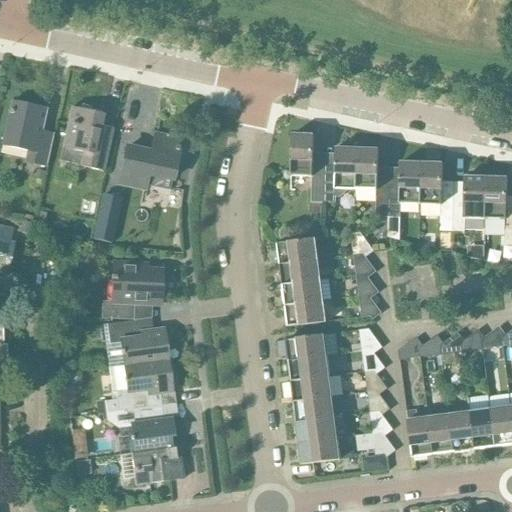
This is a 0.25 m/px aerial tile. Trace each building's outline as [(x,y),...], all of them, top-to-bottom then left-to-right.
[(25,162),(45,166),(52,135),(41,132),(46,110),(11,103),(2,146),(27,152),(25,162)] [(79,166),(101,171),(111,128),(100,126),(102,114),(70,107),(62,147),(82,152),(79,166)] [(126,148),(118,186),(143,191),(144,183),(170,189),(181,140),(155,134),(151,153),(126,148)] [(310,215),(323,215),(323,204),(324,172),(313,171),(314,135),(292,134),(291,175),(312,176),(311,190),(310,215)] [(324,172),(323,204),(336,204),(336,198),(340,198),(348,192),(348,189),(356,190),(357,149),(336,149),(335,172),(324,172)] [(356,190),(356,195),(376,196),(375,218),(389,218),(390,186),(377,186),(379,150),(357,149),(356,190)] [(389,218),(401,219),(401,204),(421,205),(422,164),(401,163),(400,186),(390,186),(389,218)] [(440,232),(452,233),(453,201),(442,200),(443,164),(422,164),(421,205),(441,205),(440,232)] [(452,233),(465,233),(465,218),(485,219),(486,178),(465,177),(464,201),(453,201),(452,233)] [(486,178),(485,219),(505,220),(504,246),(511,246),(511,215),(506,215),(507,179),(486,178)] [(93,241),(111,245),(120,200),(103,196),(93,241)] [(30,237),(32,226),(21,223),(18,235),(30,237)] [(321,237),(321,227),(311,227),(312,238),(321,237)] [(362,254),(366,257),(374,251),(360,232),(350,234),(353,255),(362,254)] [(276,243),(279,265),(318,260),(315,238),(276,243)] [(0,287),(1,288),(4,272),(8,272),(14,245),(0,241),(0,287)] [(353,255),(356,276),(366,275),(368,277),(376,271),(366,257),(362,254),(353,255)] [(279,265),(282,286),(320,281),(319,271),(333,269),(332,259),(318,260),(279,265)] [(102,302),(101,320),(133,321),(133,304),(152,305),(159,306),(161,270),(134,269),(135,264),(113,263),(111,302),(102,302)] [(369,295),(371,298),(379,292),(368,277),(366,275),(356,276),(358,296),(369,295)] [(282,286),(284,306),(323,301),(320,281),(282,286)] [(371,317),(373,319),(381,313),(371,298),(369,295),(358,296),(361,318),(371,317)] [(284,306),(287,328),(326,323),(323,301),(284,306)] [(122,343),(124,365),(167,360),(163,329),(152,330),(152,318),(133,321),(133,323),(106,326),(109,345),(122,343)] [(481,339),(482,350),(503,347),(501,338),(505,335),(499,327),(484,337),(481,339)] [(352,346),(352,354),(362,353),(362,350),(371,349),(374,353),(382,347),(369,329),(359,330),(361,345),(352,346)] [(460,343),(462,353),(482,350),(481,339),(484,337),(479,329),(465,339),(465,340),(460,343)] [(501,338),(503,347),(511,346),(511,329),(505,335),(501,338)] [(439,345),(441,355),(462,353),(460,343),(465,340),(465,339),(464,340),(458,332),(443,343),(443,342),(439,345)] [(288,361),(326,355),(324,335),(285,340),(288,361)] [(421,357),(421,358),(441,355),(439,345),(443,342),(437,335),(423,345),(419,348),(421,357)] [(398,351),(400,361),(421,358),(421,357),(419,348),(423,345),(417,337),(398,351)] [(375,370),(377,373),(384,368),(374,353),(371,349),(362,350),(362,353),(364,371),(375,370)] [(326,355),(288,361),(291,381),(329,377),(326,355)] [(104,402),(105,413),(160,405),(159,395),(171,392),(167,360),(124,365),(125,367),(112,369),(116,401),(104,402)] [(376,391),(379,394),(387,389),(376,374),(377,373),(375,370),(364,371),(367,392),(376,391)] [(291,381),(293,402),(332,398),(329,377),(291,381)] [(379,412),(382,415),(390,409),(379,394),(376,391),(367,392),(370,413),(379,412)] [(470,412),(475,451),(495,448),(490,409),(488,397),(468,399),(470,412)] [(296,423),(334,419),(332,398),(293,402),(296,423)] [(128,437),(130,453),(171,448),(169,438),(173,437),(171,419),(162,420),(160,405),(105,413),(106,422),(118,430),(133,428),(134,436),(128,437)] [(511,413),(511,407),(490,409),(495,448),(511,445),(511,413)] [(413,459),(433,456),(428,417),(417,419),(416,411),(406,412),(407,420),(413,459)] [(382,432),(385,436),(392,430),(382,415),(379,412),(370,413),(372,433),(382,432)] [(475,451),(470,412),(449,415),(455,453),(475,451)] [(449,415),(429,417),(428,417),(433,456),(455,453),(449,415)] [(334,419),(296,423),(298,443),(337,438),(334,419)] [(372,433),(356,436),(358,452),(374,450),(375,456),(385,454),(387,456),(395,451),(384,436),(385,436),(382,432),(372,433)] [(337,438),(298,443),(301,465),(339,460),(337,438)] [(130,453),(135,485),(182,479),(179,458),(175,459),(174,448),(171,448),(130,453)]
